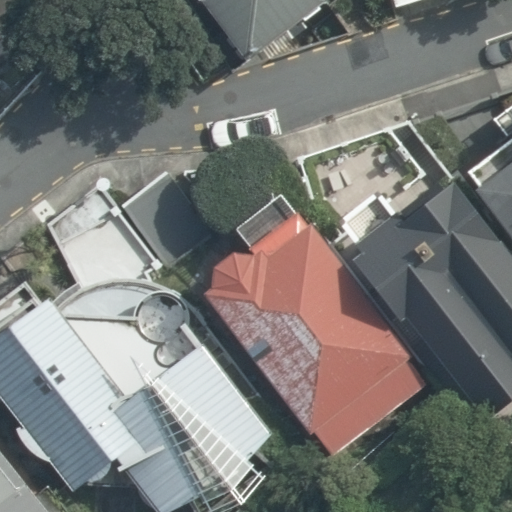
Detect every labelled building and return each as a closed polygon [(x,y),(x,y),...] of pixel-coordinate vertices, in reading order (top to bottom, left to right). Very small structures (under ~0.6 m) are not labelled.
[(204,0),(251,61),(329,0),(204,0)] [(390,0),(393,14),(429,0),(390,0)] [(511,137),(466,171),(511,232),(511,137)] [(511,260),(452,179),(344,257),(435,380),(473,432),(511,403),(511,260)] [(305,203),(201,278),(331,456),(435,380),(344,257),(305,203)] [(34,305),(0,329),(0,389),(74,496),(123,462),(157,511),(171,511),(284,433),(131,212),(58,262),(76,288),(40,313),(34,305)] [(0,511),(50,511),(0,444),(0,511)]
